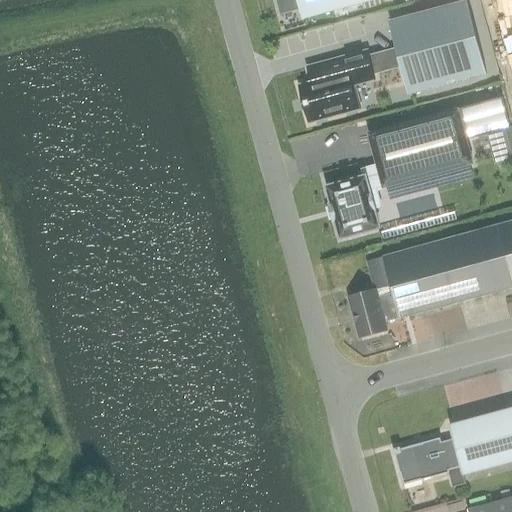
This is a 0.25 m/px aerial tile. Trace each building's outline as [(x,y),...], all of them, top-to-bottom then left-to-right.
[(276,0),(281,15),(300,10),(303,20),(376,0),(276,0)] [(487,75),(467,1),(390,22),(410,95),(487,75)] [(375,78),(367,51),(350,56),(351,58),(309,69),(313,85),(301,89),(309,120),(327,116),(327,118),(345,113),(344,111),(358,107),(357,104),(359,103),(356,90),(353,91),(352,85),(375,78)] [(511,141),(500,98),(452,112),(459,140),(489,132),(497,163),(511,158),(511,141)] [(365,177),(327,187),(332,204),(331,205),(336,222),(336,221),(341,239),(380,228),(371,192),(463,168),(467,168),(459,140),(452,112),(370,134),(372,143),(378,166),(363,170),(365,177)] [(377,290),(349,297),(360,338),(388,331),(386,322),(400,318),(400,319),(511,288),(511,221),(383,257),(393,294),(379,298),(377,290)] [(401,448),(393,450),(395,455),(396,455),(404,486),(450,473),(450,471),(461,468),(463,476),(511,462),(511,408),(450,426),(454,439),(442,443),(441,438),(401,449),(401,448)] [(511,511),(511,498),(468,511),(511,511)]
